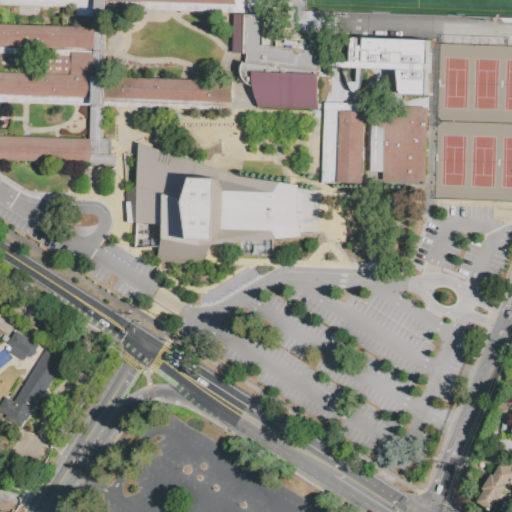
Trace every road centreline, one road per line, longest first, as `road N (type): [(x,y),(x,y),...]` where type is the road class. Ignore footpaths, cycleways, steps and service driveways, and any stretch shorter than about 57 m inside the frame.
road 1 (secondary): [(0,252),(145,346)]
road 2 (secondary): [(218,394),(335,469)]
road 3 (secondary): [(103,418),(150,393),(218,394)]
